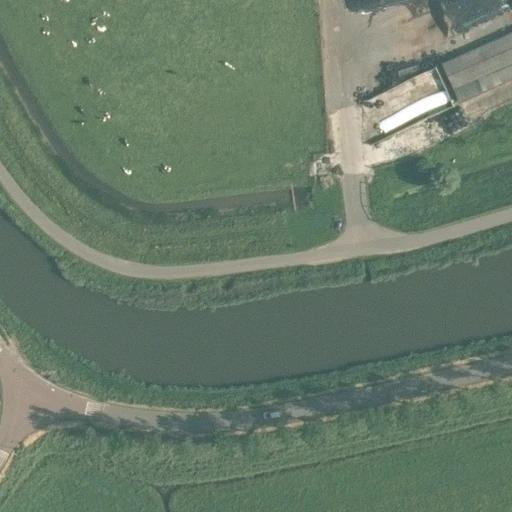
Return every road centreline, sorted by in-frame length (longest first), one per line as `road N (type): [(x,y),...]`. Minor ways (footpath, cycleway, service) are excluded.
road 1 (tertiary): [(36,384),(86,403),(205,416),(511,356)]
road 2 (unclassified): [(106,258),(174,267),(228,262),(407,236),(511,208)]
road 3 (unclassified): [(106,258),(46,223),(0,165)]
